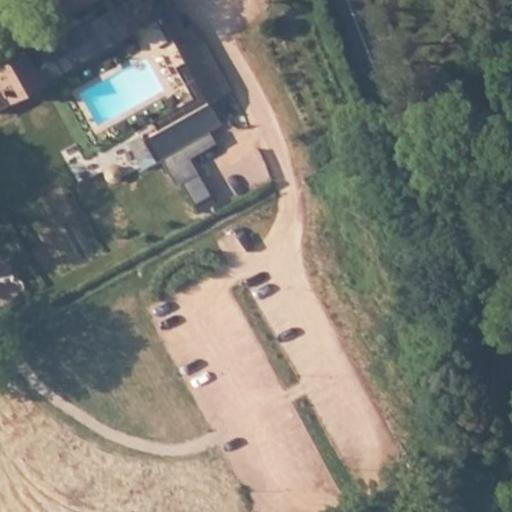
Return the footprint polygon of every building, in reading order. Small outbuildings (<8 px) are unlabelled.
[(12,40),(0,47),(0,98),(140,11),(133,0),(104,0),(19,51),(12,40)] [(150,0),(133,0),(140,11),(153,35),(166,27),(150,0)] [(174,23),(166,27),(153,35),(191,102),(209,91),(174,23)] [(209,91),(191,102),(205,122),(209,91)] [(205,122),(191,102),(129,136),(141,157),(205,122)] [(141,157),(129,136),(128,135),(111,143),(128,171),(143,162),(141,157)]
